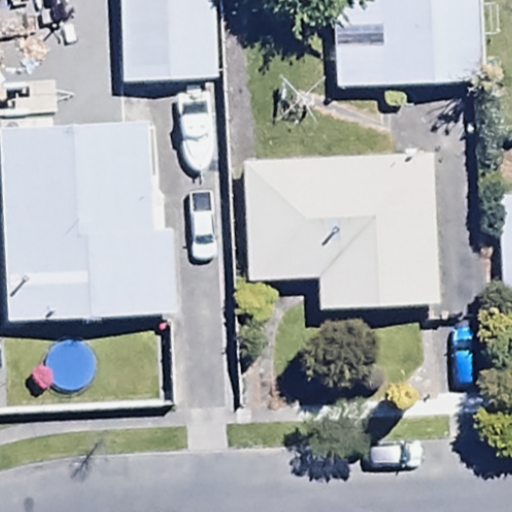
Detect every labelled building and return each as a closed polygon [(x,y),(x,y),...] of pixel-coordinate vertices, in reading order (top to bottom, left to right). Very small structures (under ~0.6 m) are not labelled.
[(213,0),(117,0),(121,82),(218,77),(213,0)] [(485,0),(329,0),(334,87),(489,81),(485,0)] [(148,114),(0,121),(0,211),(6,320),(175,311),(170,226),(154,227),(148,114)] [(433,146),(240,156),(244,275),(314,273),(316,309),(439,305),(433,146)] [(511,191),(495,192),(499,315),(511,314),(511,191)]
